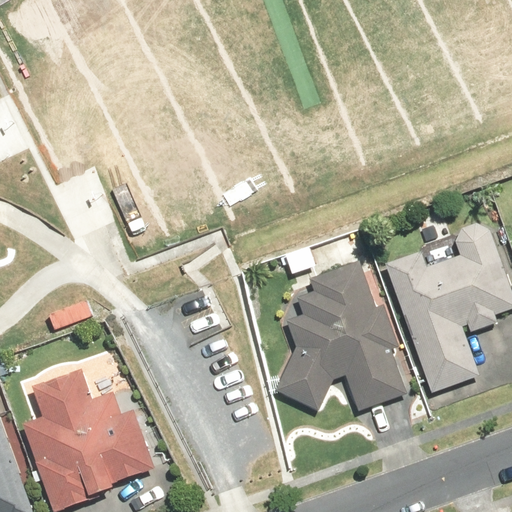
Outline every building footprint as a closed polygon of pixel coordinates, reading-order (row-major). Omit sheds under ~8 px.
[(155,167),(97,186),(120,247),(182,225),(184,231),(511,109),(511,7),(147,142),(155,167)] [(0,111),(0,185),(28,173),(0,111)] [(41,196),(0,215),(0,309),(77,273),(41,196)] [(426,252),(391,264),(436,393),(484,377),(466,326),(473,324),(476,332),(503,323),(500,314),(511,310),(511,280),(494,230),(481,224),(467,229),(460,242),(465,256),(431,268),(426,252)] [(301,346),(280,391),(323,411),(338,381),(350,376),(363,411),(412,394),(396,351),(404,348),(388,305),(381,308),(365,261),(315,278),(320,291),(303,297),(309,315),(292,321),(301,346)] [(48,418),(29,424),(59,511),(96,500),(95,497),(121,488),(119,482),(160,468),(140,410),(127,415),(119,393),(98,401),(88,371),(37,388),(48,418)] [(37,511),(3,412),(0,413),(0,511),(37,511)]
